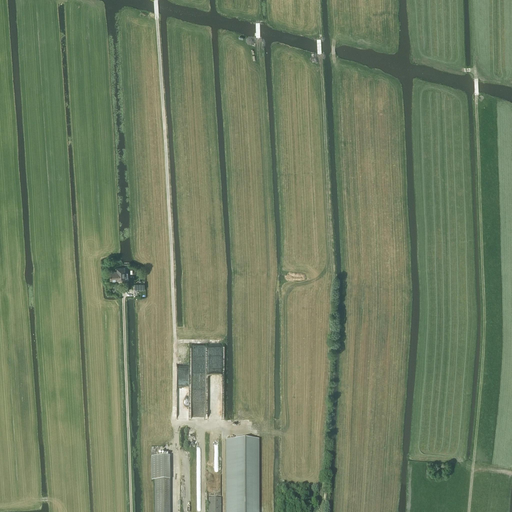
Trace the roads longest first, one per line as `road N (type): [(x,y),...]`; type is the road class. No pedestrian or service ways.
road 1 (track): [(177,476),(155,0)]
road 2 (track): [(320,52),(332,274),(323,511)]
road 3 (track): [(474,69),(483,313),(468,511)]
road 4 (track): [(141,307),(147,511)]
